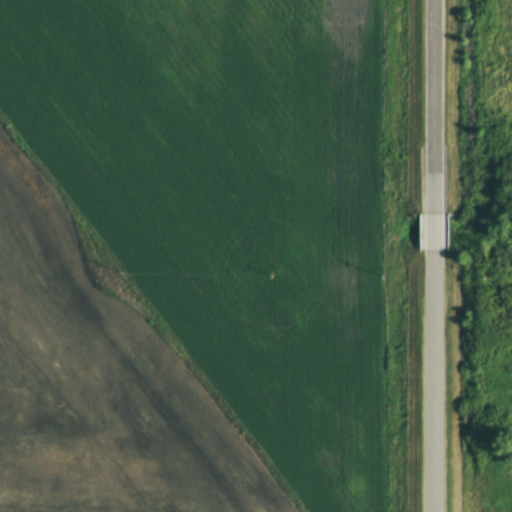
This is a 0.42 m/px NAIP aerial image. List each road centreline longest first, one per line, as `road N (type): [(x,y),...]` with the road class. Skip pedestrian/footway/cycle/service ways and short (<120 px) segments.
road 1 (tertiary): [(439,270),(437,0)]
road 2 (tertiary): [(437,511),(439,270)]
